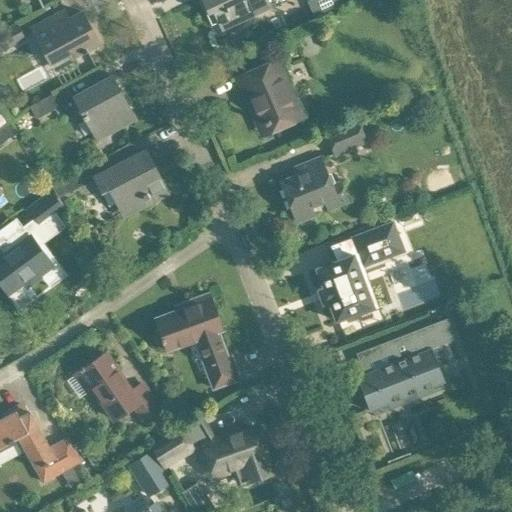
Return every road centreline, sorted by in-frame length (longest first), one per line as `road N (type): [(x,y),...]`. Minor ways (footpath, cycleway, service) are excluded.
road 1 (residential): [(342,511),(232,224)]
road 2 (residential): [(0,376),(232,224)]
road 3 (residential): [(232,224),(132,0)]
road 4 (residential): [(370,511),(511,445)]
